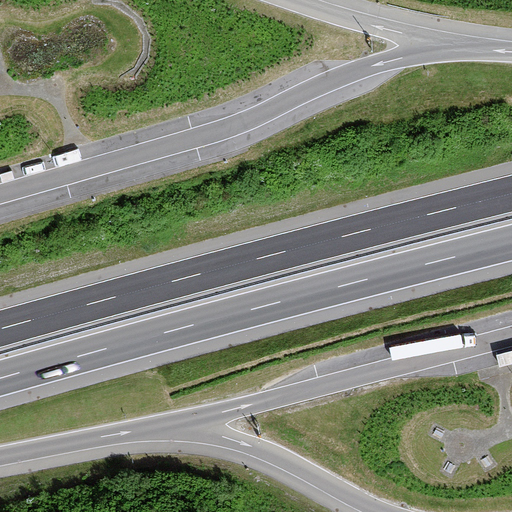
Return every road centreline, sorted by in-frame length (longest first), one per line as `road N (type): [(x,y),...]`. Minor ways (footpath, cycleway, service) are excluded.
road 1 (motorway): [(0,378),(511,242)]
road 2 (motorway): [(511,193),(0,328)]
